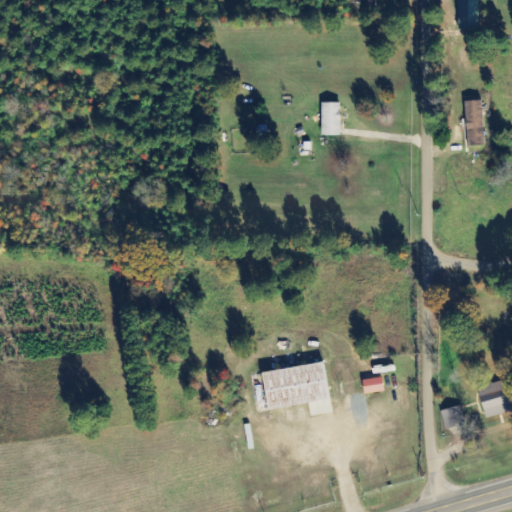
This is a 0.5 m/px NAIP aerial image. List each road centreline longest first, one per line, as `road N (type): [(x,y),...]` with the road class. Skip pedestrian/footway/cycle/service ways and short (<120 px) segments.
road 1 (residential): [(429,263),(425,0)]
road 2 (tertiary): [(442,509),(429,411),(429,263)]
